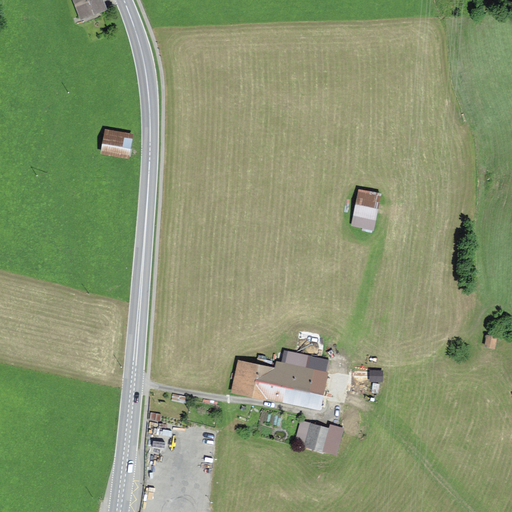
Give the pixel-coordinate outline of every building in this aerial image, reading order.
[(76,0),(83,15),(102,7),(99,0),(76,0)] [(132,126),(109,122),(103,152),(127,156),(132,126)] [(359,191),(355,213),(373,217),(377,194),(359,191)] [(485,345),(495,347),(498,335),(487,333),(485,345)] [(237,364),(231,391),(241,393),(241,389),(274,396),(280,370),(277,369),(270,367),(270,366),(255,363),(254,368),(237,364)] [(317,406),(324,374),(278,363),(277,369),(280,370),(274,396),(317,406)] [(370,380),(383,380),(382,369),(370,370),(370,380)] [(321,450),(326,431),(310,427),(305,446),(321,450)]
